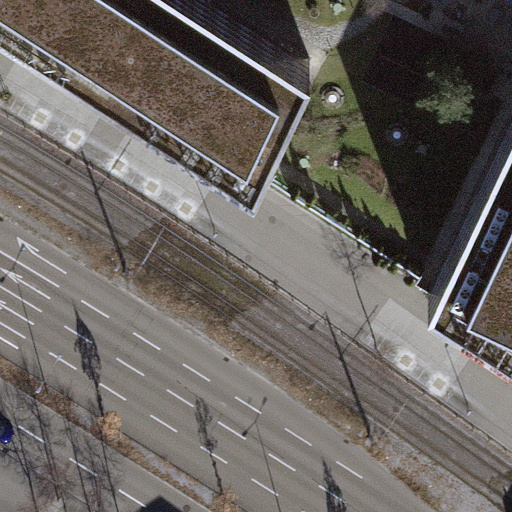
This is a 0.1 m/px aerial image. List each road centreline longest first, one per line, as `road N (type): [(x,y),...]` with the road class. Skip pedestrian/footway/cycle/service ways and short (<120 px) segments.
road 1 (primary): [(360,511),(0,287)]
road 2 (primary): [(0,416),(153,511)]
